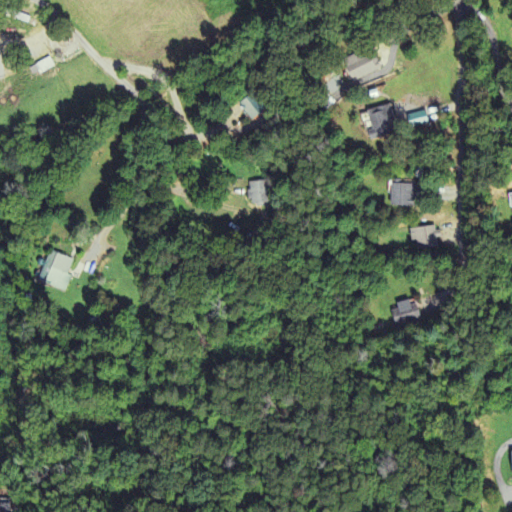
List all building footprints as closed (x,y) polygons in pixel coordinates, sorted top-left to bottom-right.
[(354,88),(383,77),(372,47),(342,59),(354,88)] [(250,181),(250,208),(269,208),(269,181),(250,181)] [(415,206),(415,183),(391,183),(391,206),(415,206)] [(418,229),(418,247),(435,247),(435,229),(418,229)] [(73,282),(65,271),(73,265),(65,255),(43,273),(59,293),(73,282)] [(419,321),(416,304),(392,309),(396,326),(419,321)]
